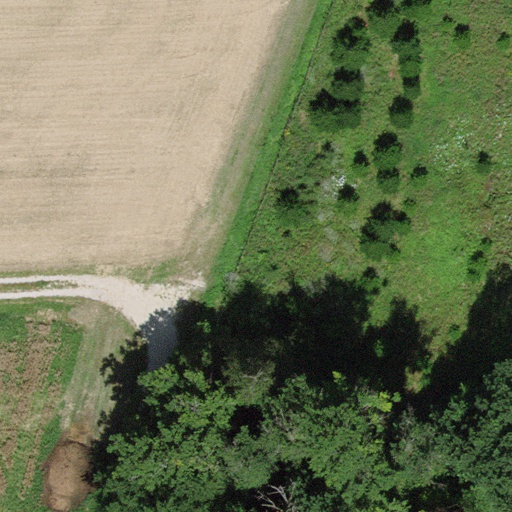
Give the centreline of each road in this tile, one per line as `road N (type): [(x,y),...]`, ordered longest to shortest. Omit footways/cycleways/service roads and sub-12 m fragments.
road 1 (track): [(0,283),(79,280),(171,294),(302,0)]
road 2 (track): [(114,511),(171,294)]
